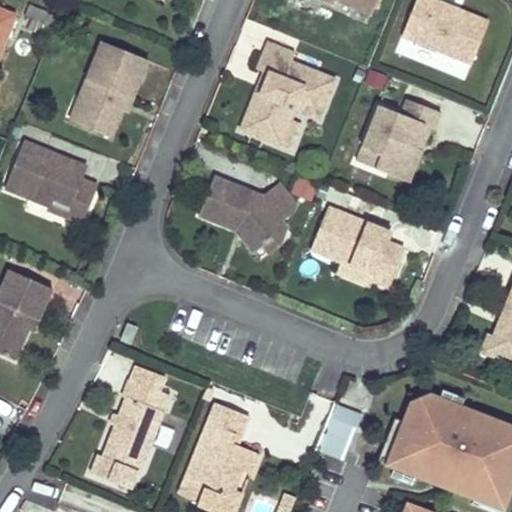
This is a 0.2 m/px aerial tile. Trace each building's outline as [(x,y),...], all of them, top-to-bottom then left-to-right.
[(339,1),(374,15),(379,0),(326,0),(337,4),(339,1)] [(473,62),(491,19),(462,8),(461,11),(436,1),(436,0),(417,0),(404,34),(473,62)] [(27,6),(23,18),(30,21),(49,29),(53,18),(46,15),(46,14),(27,6)] [(0,48),(13,17),(0,12),(0,48)] [(49,29),(30,21),(26,30),(46,38),(49,29)] [(130,95),(146,57),(100,38),(77,93),(85,97),(76,119),(107,133),(119,106),(124,92),(130,95)] [(321,117),(336,78),(293,61),(296,53),(270,42),(260,69),(271,73),(264,93),(259,91),(244,129),(282,143),(286,135),(292,119),(297,107),(321,117)] [(368,69),(363,82),(381,89),(386,75),(368,69)] [(124,108),(130,95),(124,92),(119,106),(124,108)] [(85,97),(77,93),(67,116),(76,119),(85,97)] [(403,113),(381,103),(363,146),(382,153),(377,167),(411,180),(433,125),(437,127),(443,111),(409,97),(403,113)] [(296,139),(303,123),(292,119),(286,135),(296,139)] [(82,165),(20,139),(0,185),(47,204),(50,196),(66,203),(61,215),(77,221),(93,184),(77,178),(82,165)] [(295,212),(299,205),(281,182),(265,195),(217,176),(201,214),(239,230),(241,225),(247,227),(262,247),(289,227),(284,220),(295,212)] [(66,203),(50,196),(47,204),(44,209),(60,216),(61,215),(66,203)] [(313,248),(326,253),(377,273),(375,277),(392,284),(406,247),(390,241),(394,231),(330,206),(313,248)] [(263,260),(282,245),(289,227),(262,247),(247,227),(241,225),(239,230),(263,260)] [(375,277),(377,273),(326,253),(322,263),(373,283),(375,277)] [(34,321),(48,289),(5,270),(0,279),(0,356),(11,361),(29,319),(34,321)] [(511,287),(492,337),(490,341),(496,354),(503,357),(511,361),(511,287)] [(131,342),(138,323),(129,320),(121,338),(131,342)] [(501,362),(503,357),(496,354),(490,341),(492,337),(487,334),(479,353),(501,362)] [(141,471),(170,395),(129,379),(122,396),(125,398),(103,456),(141,471)] [(503,510),(511,487),(511,422),(410,384),(380,463),(503,510)] [(251,473),(259,453),(237,445),(232,442),(235,434),(241,436),(249,415),(214,402),(178,494),(198,501),(196,506),(211,511),(216,511),(219,505),(227,508),(231,498),(242,470),(251,473)] [(315,451),(344,460),(359,411),(330,402),(315,451)] [(237,445),(241,436),(235,434),(232,442),(237,445)] [(303,481),(294,477),(283,502),(293,506),(303,481)] [(439,511),(392,497),(387,511),(439,511)] [(235,511),(239,502),(231,498),(227,508),(219,505),(216,511),(235,511)]
